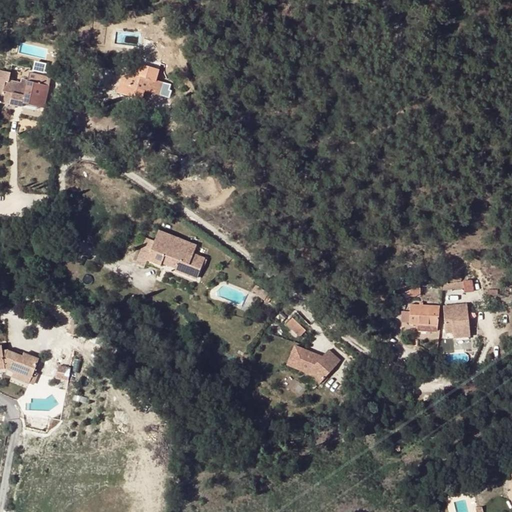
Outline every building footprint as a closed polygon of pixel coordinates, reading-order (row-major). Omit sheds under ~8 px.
[(35,69),(43,71),(45,64),(37,62),(35,69)] [(140,64),(137,75),(123,72),(117,92),(143,99),(145,90),(168,96),(168,93),(171,93),(173,85),(156,81),(160,69),(140,64)] [(51,77),(29,72),(26,88),(20,87),(21,83),(8,80),(10,73),(0,70),(0,102),(2,102),(2,103),(22,107),(23,103),(37,106),(44,108),(51,77)] [(201,268),(205,260),(205,258),(194,254),(197,245),(159,230),(154,242),(152,250),(146,248),(143,247),(136,264),(145,267),(147,263),(148,260),(161,265),(162,263),(177,268),(176,271),(197,279),(201,268)] [(146,248),(152,250),(154,242),(149,239),(146,248)] [(473,281),(464,282),(464,290),(465,293),(474,292),(473,281)] [(443,284),(442,292),(464,290),(464,282),(443,284)] [(264,301),(269,295),(257,286),(252,292),(264,301)] [(403,310),(409,295),(410,289),(402,286),(395,308),(403,310)] [(138,307),(125,298),(120,306),(134,314),(138,307)] [(410,323),(410,325),(418,326),(438,327),(439,307),(410,305),(410,312),(410,323)] [(471,338),(468,306),(443,308),(446,335),(454,334),(454,340),(471,338)] [(410,323),(410,312),(401,312),(401,323),(410,323)] [(300,338),(306,332),(293,320),(287,326),(300,338)] [(341,355),(328,350),(325,356),(297,344),(287,365),(329,383),(341,355)] [(6,369),(14,373),(31,379),(34,372),(39,360),(25,353),(23,357),(8,351),(3,352),(2,346),(0,346),(0,369),(5,369),(6,369)] [(67,381),(71,370),(59,366),(54,377),(67,381)] [(38,374),(34,372),(31,379),(29,384),(33,386),(38,374)] [(29,384),(31,379),(14,373),(12,377),(29,384)]
